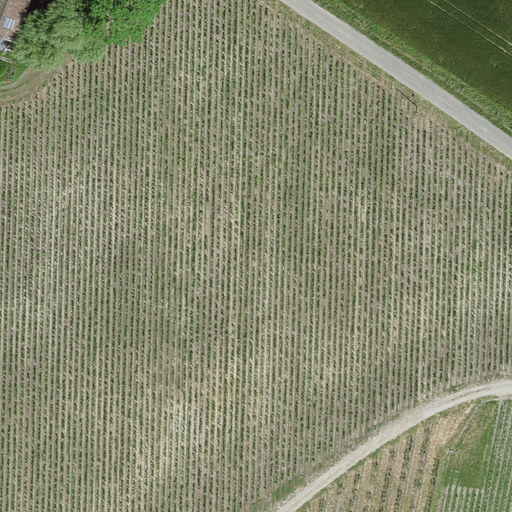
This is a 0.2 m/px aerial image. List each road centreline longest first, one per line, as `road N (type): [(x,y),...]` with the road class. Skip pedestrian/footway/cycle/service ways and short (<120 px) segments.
road 1 (track): [(511,385),(432,408),(365,446),(284,511)]
road 2 (unclassified): [(296,0),(511,148)]
road 3 (track): [(0,92),(35,80),(104,0)]
